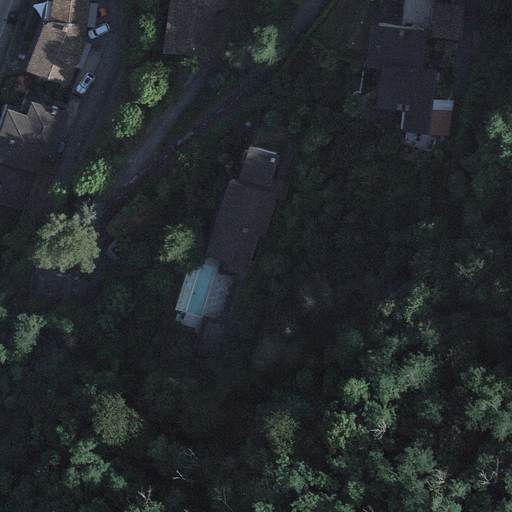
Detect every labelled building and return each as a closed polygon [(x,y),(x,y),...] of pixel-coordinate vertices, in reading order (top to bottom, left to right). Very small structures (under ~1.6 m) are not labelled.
[(88,0),(50,0),(49,16),(42,19),(25,65),(68,83),(85,36),(84,35),(88,0)] [(167,0),(161,49),(207,56),(214,9),(220,8),(225,6),(229,2),(229,0),(167,0)] [(462,1),(453,0),(433,0),(428,33),(457,37),(462,1)] [(420,63),(425,25),(371,17),(365,61),(381,63),(381,58),(420,63)] [(420,63),(381,58),(381,63),(375,102),(405,106),(402,127),(448,133),(453,98),(432,95),(437,66),(420,63)] [(51,155),(68,108),(30,95),(25,109),(7,103),(0,124),(0,176),(2,178),(0,185),(0,200),(23,208),(42,151),(51,155)] [(279,147),(247,138),(236,174),(229,171),(204,248),(246,262),(257,229),(264,231),(278,187),(267,184),(279,147)] [(166,217),(138,188),(106,220),(119,233),(106,246),(122,262),(166,217)]
